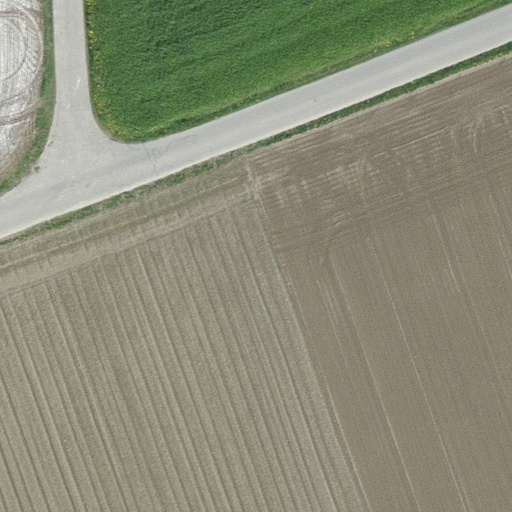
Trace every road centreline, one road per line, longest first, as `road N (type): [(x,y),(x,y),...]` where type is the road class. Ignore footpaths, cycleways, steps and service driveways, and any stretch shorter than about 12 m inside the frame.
road 1 (unclassified): [(0,233),(82,211),(511,35)]
road 2 (track): [(68,0),(82,211)]
